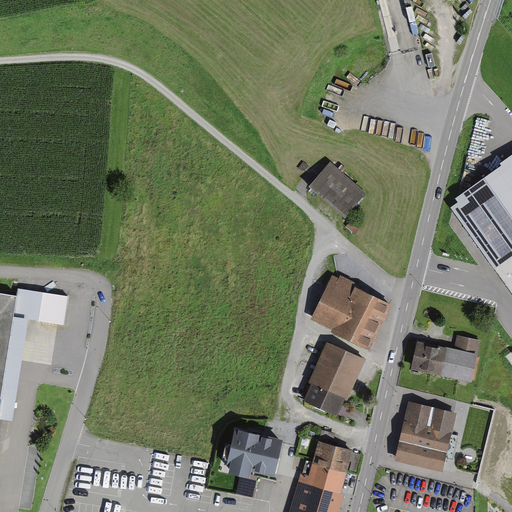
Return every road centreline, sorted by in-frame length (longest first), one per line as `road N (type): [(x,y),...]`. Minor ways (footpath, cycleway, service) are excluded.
road 1 (tertiary): [(359,511),(491,0)]
road 2 (track): [(411,292),(386,280),(277,182),(119,60),(0,59)]
road 3 (residential): [(48,511),(90,381),(106,286)]
